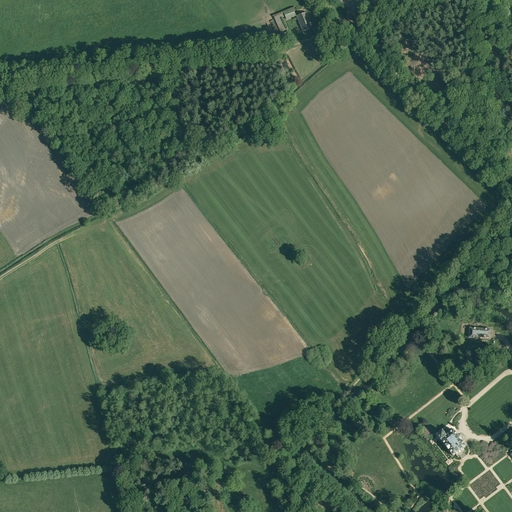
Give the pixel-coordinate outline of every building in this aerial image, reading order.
[(284,12),(287,20),(296,16),(293,9),(284,12)] [(297,17),(303,31),(312,28),(307,13),(297,17)] [(274,18),(281,32),(286,30),(281,18),(284,17),(283,14),(274,18)] [(469,338),(479,339),(479,338),(490,339),(491,329),(469,327),(469,338)] [(460,456),(462,458),(464,457),(466,455),(464,453),(465,451),(463,448),(466,446),(453,430),(446,436),(442,431),(437,435),(441,439),(441,440),(453,456),(455,454),(458,457),(460,456)]
